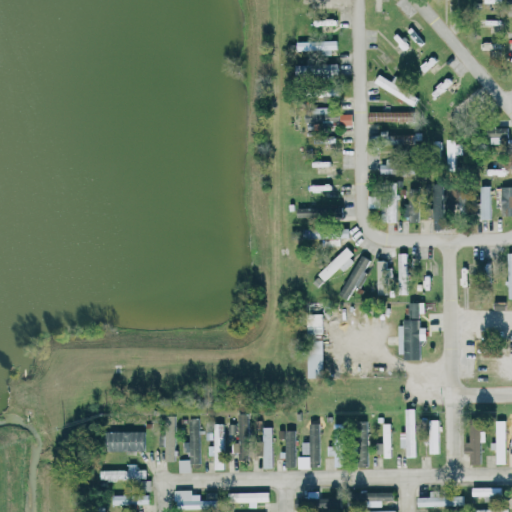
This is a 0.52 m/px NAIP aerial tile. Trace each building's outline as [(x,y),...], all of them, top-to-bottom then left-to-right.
[(340,48),(340,39),(299,40),(299,50),(340,48)] [(300,74),(341,75),(342,63),(300,62),(300,74)] [(421,96),(381,73),(376,82),(416,105),(421,96)] [(443,113),(452,125),(489,96),(480,84),(443,113)] [(341,96),(341,87),(307,86),(307,95),(341,96)] [(306,113),(307,128),(340,127),(339,106),(313,107),(313,113),(306,113)] [(368,120),(414,121),(415,110),(368,110),(368,120)] [(342,124),(354,123),(354,112),(342,112),(342,124)] [(510,135),(509,126),(489,127),(489,136),(510,135)] [(369,133),(369,143),(414,142),(414,133),(388,133),(388,128),(381,128),(381,133),(369,133)] [(403,158),(388,157),(388,164),(382,164),(382,172),(402,173),(403,158)] [(387,180),(387,194),(382,194),(381,212),(387,212),(387,220),(397,220),(397,197),(399,197),(400,192),(397,192),(397,180),(387,180)] [(492,185),(481,185),(482,218),(493,218),(492,185)] [(511,214),(511,185),(502,185),(503,215),(511,214)] [(409,186),(409,202),(404,202),(404,215),(409,215),(409,220),(418,220),(418,186),(409,186)] [(326,216),(339,217),(340,208),(327,207),(326,216)] [(435,228),(445,228),(444,208),(434,208),(435,228)] [(326,238),(326,245),(342,245),(342,228),(301,228),(302,238),(326,238)] [(318,272),(347,245),(354,252),(350,255),(354,260),(343,270),(339,265),(324,280),(318,272)] [(399,272),(410,272),(409,252),(399,252),(399,272)] [(362,253),(370,258),(364,269),(369,272),(362,284),(361,283),(360,285),(355,283),(347,297),(339,292),(362,253)] [(378,260),(377,293),(390,293),(390,260),(378,260)] [(422,358),(422,314),(426,314),(426,301),(410,302),(410,321),(401,321),(402,358),(422,358)] [(324,313),(307,313),(309,377),(326,376),(324,313)] [(416,456),(415,408),(406,408),(407,457),(416,456)] [(235,461),(250,460),(248,412),(237,413),(237,423),(228,423),(229,433),(234,433),(235,461)] [(166,461),(176,460),(175,427),(173,427),(173,415),(170,415),(170,433),(160,434),(160,445),(165,445),(166,461)] [(200,417),(188,417),(189,441),(184,441),(184,451),(190,451),(191,463),(201,463),(200,417)] [(420,441),(429,442),(429,417),(421,417),(420,441)] [(440,419),(431,419),(430,453),(439,453),(440,419)] [(272,426),(263,426),(263,420),(256,420),(256,456),(263,456),(263,467),(273,467),(272,426)] [(505,420),(496,420),(496,442),(491,442),(491,450),(496,449),(497,463),(506,463),(505,420)] [(225,423),(215,422),(214,445),(209,445),(208,455),(215,455),(214,469),(224,469),(225,423)] [(320,465),(320,423),(310,423),(311,466),(320,465)] [(390,455),(391,423),(376,423),(375,455),(390,455)] [(470,442),(466,442),(465,453),(470,453),(470,464),(480,464),(481,426),(470,425),(470,442)] [(296,465),(295,429),(285,429),(286,465),(296,465)] [(145,430),(108,430),(108,450),(145,450),(145,430)] [(302,453),(310,453),(310,441),(302,441),(302,453)] [(299,468),(310,468),(310,456),(298,456),(299,468)] [(136,464),(128,464),(128,470),(100,469),(100,478),(146,479),(146,469),(136,469),(136,464)] [(488,496),(488,499),(501,500),(501,488),(473,487),(473,495),(488,496)] [(201,500),(200,491),(176,491),(177,509),(217,508),(217,499),(201,500)] [(374,494),(364,494),(365,501),(381,500),(393,499),(393,491),(374,492),(374,494)] [(269,492),(228,492),(228,502),(269,501),(269,492)] [(418,496),(418,506),(462,505),(462,492),(430,493),(430,496),(418,496)] [(113,504),(149,503),(149,494),(112,494),(113,504)]
